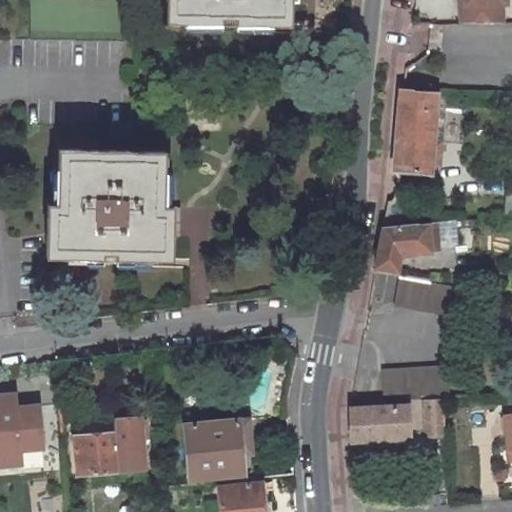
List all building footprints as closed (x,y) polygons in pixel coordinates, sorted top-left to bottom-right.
[(167,0),(168,24),(223,25),(223,21),(236,21),(236,26),(291,27),(291,0),(167,0)] [(457,0),(458,19),(500,18),(499,0),(457,0)] [(430,137),(433,96),(434,92),(396,87),(393,168),(427,170),(428,163),(430,137)] [(435,163),(437,137),(430,137),(428,163),(435,163)] [(163,154),(56,149),(54,204),(45,204),(44,255),(101,256),(101,251),(114,252),(114,258),(169,259),(170,206),(162,206),(163,154)] [(511,170),(503,171),(500,213),(511,212),(511,170)] [(399,243),(436,246),(436,219),(382,224),(376,258),(395,260),(399,243)] [(389,302),(454,313),(461,282),(395,270),(389,302)] [(437,364),(377,370),(378,397),(404,394),(439,392),(437,364)] [(439,392),(404,394),(405,400),(349,405),(348,442),(407,437),(407,425),(423,424),(423,432),(440,431),(439,392)] [(511,409),(503,410),(505,451),(511,451),(511,457),(511,409)] [(143,463),(138,413),(113,415),(114,430),(84,432),(72,434),(76,469),(143,463)] [(84,432),(114,430),(113,415),(83,417),(84,432)] [(245,418),(186,424),(190,474),(242,469),(239,443),(248,442),(245,418)] [(45,432),(46,450),(60,449),(60,441),(59,430),(45,432)] [(28,468),(46,469),(46,451),(29,451),(28,468)] [(218,485),(220,511),(263,511),(260,481),(218,485)] [(211,486),(213,511),(220,511),(218,485),(211,486)]
